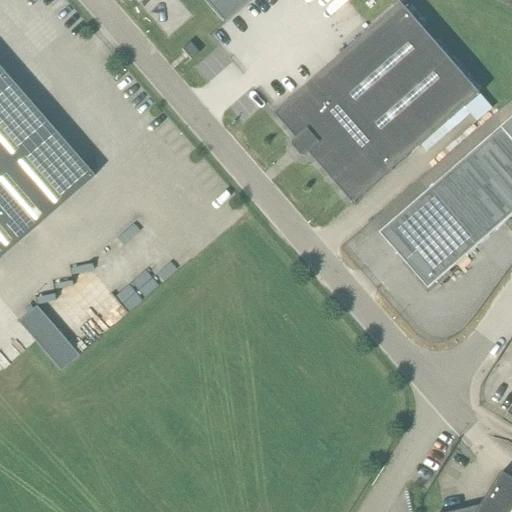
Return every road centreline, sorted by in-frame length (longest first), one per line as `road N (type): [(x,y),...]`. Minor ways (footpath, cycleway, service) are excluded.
road 1 (unclassified): [(511,300),(450,387),(429,381),(94,0)]
road 2 (unknown): [(2,0),(121,159),(120,176),(84,219),(31,265),(0,269)]
